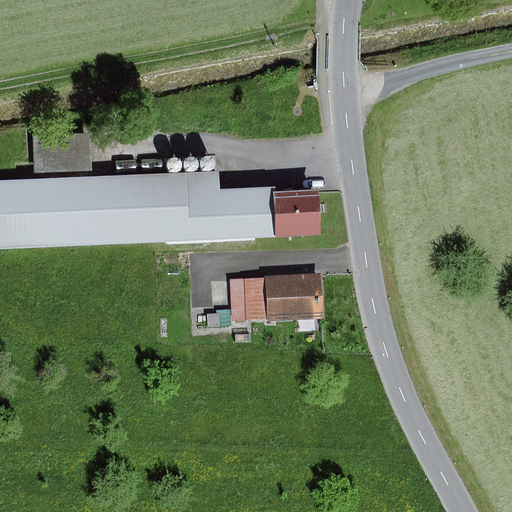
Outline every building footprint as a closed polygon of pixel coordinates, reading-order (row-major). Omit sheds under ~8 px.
[(89,138),(32,139),(33,172),(90,171),(89,153),(89,138)] [(200,171),(202,172),(205,172),(207,171),(209,170),(211,168),(212,165),(211,163),(211,160),(209,158),(206,157),(204,156),(201,157),(199,158),(197,160),(196,163),(196,165),(197,167),(198,169),(200,171)] [(184,171),(186,172),(189,172),(191,172),(193,170),(195,168),(195,166),(195,163),(194,161),(193,159),(190,157),(187,157),(185,157),(183,159),(181,161),(180,163),(180,165),(181,168),(182,170),(184,171)] [(166,172),(169,173),(171,173),(174,172),(176,171),(177,169),(178,166),(178,164),(177,161),(175,159),(173,158),(170,158),(167,158),(165,159),(164,161),(163,164),(162,166),(163,168),(164,171),(166,172)] [(214,174),(0,180),(0,245),(317,236),(316,193),(215,196),(214,174)] [(320,279),(231,282),(232,322),(321,319),(320,279)]
